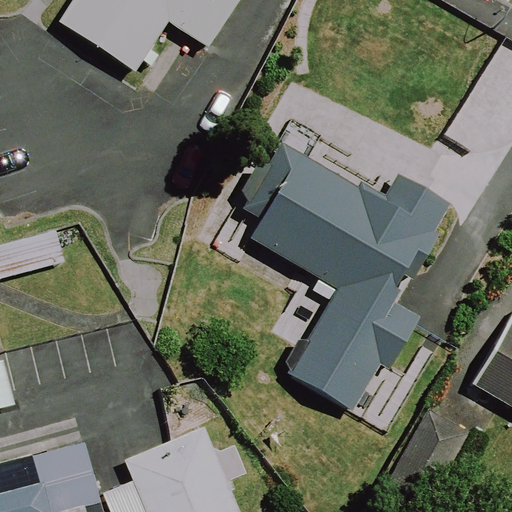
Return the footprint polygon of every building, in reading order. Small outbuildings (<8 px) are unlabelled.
[(51,0),(35,26),(104,70),(136,21),(179,49),(210,0),(51,0)] [(391,202),(274,132),(233,201),(270,223),(257,245),(339,294),(288,379),(351,416),(381,366),(393,373),(424,322),(399,307),(456,212),(404,181),(391,202)] [(64,288),(52,237),(0,248),(0,281),(38,273),(42,292),(64,288)] [(511,332),(477,390),(511,412),(511,332)] [(0,358),(0,411),(15,407),(2,358),(0,358)] [(233,511),(205,434),(124,464),(133,489),(105,499),(110,511),(233,511)] [(91,511),(100,510),(85,447),(31,460),(38,491),(0,499),(0,511),(91,511)]
